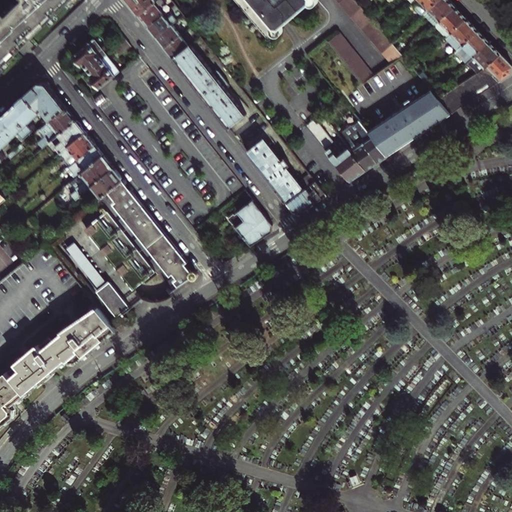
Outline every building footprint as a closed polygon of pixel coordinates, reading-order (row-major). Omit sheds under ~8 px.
[(15,0),(0,15),(0,68),(3,66),(50,21),(70,0),(15,0)] [(132,0),(129,3),(134,9),(139,15),(158,0),(132,0)] [(164,2),(162,0),(158,0),(139,15),(144,22),(149,27),(164,15),(158,7),(164,2)] [(233,0),(265,37),(309,1),(308,0),(233,0)] [(360,7),(354,0),(340,0),(338,2),(338,3),(344,9),(347,13),(349,15),(360,7)] [(424,14),(429,10),(438,0),(413,0),(412,1),(417,6),(417,8),(417,10),(418,11),(419,11),(421,12),(423,13),(424,14)] [(438,0),(429,10),(440,21),(456,6),(450,0),(449,0),(438,0)] [(444,25),(451,33),(467,18),(461,12),(456,6),(440,21),(435,26),(439,30),(444,25)] [(360,28),(371,19),(360,7),(349,15),(354,21),(359,27),(360,28)] [(429,10),(424,14),(435,26),(440,21),(429,10)] [(164,15),(149,27),(153,33),(157,37),(172,25),(178,21),(174,16),(169,20),(165,14),(164,15)] [(446,38),(457,49),(478,29),(473,24),(467,18),(451,33),(447,37),(446,38)] [(371,40),(381,31),(376,25),(371,19),(360,28),(364,33),(369,38),(371,40)] [(376,25),(381,31),(385,27),(380,22),(376,25)] [(172,25),(157,37),(161,42),(165,48),(181,36),(172,25)] [(444,25),(439,30),(447,37),(451,33),(444,25)] [(381,31),(387,38),(391,35),(385,27),(381,31)] [(462,56),(468,62),(490,41),(483,34),(478,29),(457,49),(454,52),(460,58),(462,56)] [(379,50),(381,53),(392,44),(387,38),(381,31),(371,40),(374,44),(379,50)] [(181,36),(165,48),(170,54),(174,59),(192,45),(195,43),(186,32),(181,36)] [(342,58),(349,67),(356,75),(363,84),(375,76),(369,69),(364,63),(359,57),(355,51),(349,44),(344,39),(340,33),(329,41),(336,49),(342,58)] [(127,41),(122,34),(110,43),(115,50),(127,41)] [(89,72),(107,56),(94,40),(73,56),(78,63),(81,67),(83,65),(89,72)] [(127,41),(115,50),(119,55),(131,46),(127,41)] [(468,62),(478,73),(485,68),(501,53),(495,46),(490,41),(468,62)] [(384,56),(391,64),(402,56),(396,48),(393,45),(392,44),(381,53),(384,56)] [(226,89),(228,87),(230,86),(219,72),(215,75),(192,45),(174,59),(190,79),(202,93),(229,129),(247,115),(226,89)] [(501,53),(485,68),(498,82),(503,79),(511,72),(511,64),(506,58),(501,53)] [(98,89),(120,72),(107,56),(89,72),(93,77),(91,79),(94,83),(98,89)] [(478,73),(476,74),(489,88),(496,84),(498,82),(485,68),(478,73)] [(467,80),(480,94),(486,90),(489,88),(476,74),(467,80)] [(438,90),(427,78),(424,81),(431,89),(434,93),(438,90)] [(458,86),(471,100),(480,94),(467,80),(458,86)] [(26,95),(41,111),(42,110),(52,120),(66,108),(55,94),(47,83),(39,82),(26,95)] [(471,100),(458,86),(449,92),(462,106),(471,100)] [(424,131),(451,113),(439,99),(434,93),(431,89),(369,131),(388,155),(424,131)] [(439,99),(451,113),(462,106),(449,92),(439,99)] [(106,101),(102,94),(93,101),(98,107),(106,101)] [(0,118),(0,129),(10,141),(16,136),(21,142),(26,137),(27,137),(37,128),(30,122),(38,114),(41,111),(26,95),(11,109),(0,118)] [(38,144),(42,149),(76,120),(72,115),(66,108),(52,120),(48,124),(37,133),(42,140),(38,144)] [(354,122),(351,125),(379,161),(388,155),(369,131),(361,122),(359,119),(354,122)] [(76,120),(42,149),(52,161),(61,153),(85,132),(81,127),(76,120)] [(343,139),(347,144),(367,169),(375,164),(379,161),(351,125),(339,135),(343,139)] [(0,162),(5,158),(0,151),(0,150),(8,143),(10,141),(0,129),(0,162)] [(91,139),(85,132),(61,153),(72,166),(96,145),(91,139)] [(264,139),(248,152),(269,179),(284,198),(289,204),(305,191),(299,183),(288,169),(290,166),(285,160),(284,161),(282,162),(264,139)] [(340,151),(359,175),(360,173),(367,169),(347,144),(340,151)] [(26,149),(22,145),(15,151),(19,155),(26,149)] [(67,170),(76,179),(103,155),(99,150),(96,145),(72,166),(67,170)] [(359,175),(340,151),(337,153),(333,147),(327,151),(350,180),(356,177),(359,175)] [(19,155),(15,151),(9,156),(12,160),(19,155)] [(103,155),(76,179),(64,189),(75,201),(87,190),(113,167),(109,162),(103,155)] [(99,192),(103,197),(108,193),(123,179),(118,173),(113,167),(87,190),(93,197),(95,195),(99,192)] [(310,174),(299,183),(305,191),(316,182),(310,174)] [(123,179),(108,193),(115,201),(112,203),(168,274),(171,272),(176,278),(174,280),(178,286),(190,278),(191,279),(193,280),(195,279),(197,278),(197,273),(194,271),(192,271),(191,272),(185,263),(188,261),(155,220),(123,179)] [(301,215),(302,212),(327,196),(316,182),(305,191),(289,204),(294,211),(293,213),(301,215)] [(263,213),(253,200),(227,221),(248,248),(273,231),(273,225),(263,213)] [(156,272),(107,211),(86,228),(134,289),(156,272)] [(7,222),(0,227),(0,228),(8,238),(12,234),(9,231),(12,229),(7,222)] [(0,284),(2,283),(8,278),(13,274),(19,269),(23,266),(29,262),(8,238),(0,228),(0,284)] [(105,282),(70,240),(63,245),(97,288),(105,282)] [(97,292),(116,316),(129,306),(110,282),(97,292)] [(0,428),(15,415),(12,411),(17,407),(15,404),(68,361),(70,364),(72,362),(75,361),(77,363),(82,359),(93,350),(117,330),(116,328),(111,322),(100,309),(66,335),(68,337),(56,346),(53,343),(43,351),(42,349),(20,367),(22,369),(12,377),(11,376),(0,385),(0,428)]
